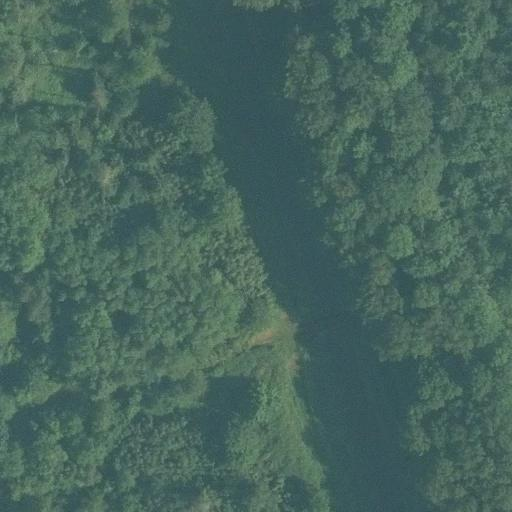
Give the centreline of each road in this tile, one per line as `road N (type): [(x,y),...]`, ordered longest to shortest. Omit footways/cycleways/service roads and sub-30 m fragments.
road 1 (track): [(175,0),(290,333),(305,426),(343,511)]
road 2 (track): [(0,413),(358,312),(393,327),(471,322),(511,307)]
